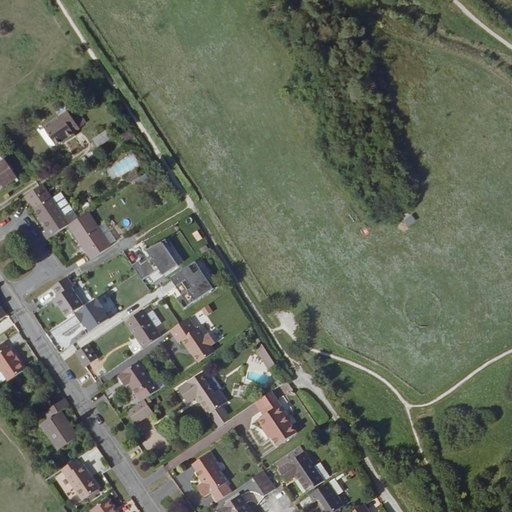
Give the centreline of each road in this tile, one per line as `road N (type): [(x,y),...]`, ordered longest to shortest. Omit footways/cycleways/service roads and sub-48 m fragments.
road 1 (residential): [(9,298),(152,511)]
road 2 (track): [(255,412),(137,490)]
road 3 (residential): [(0,237),(17,225),(49,272),(9,298)]
